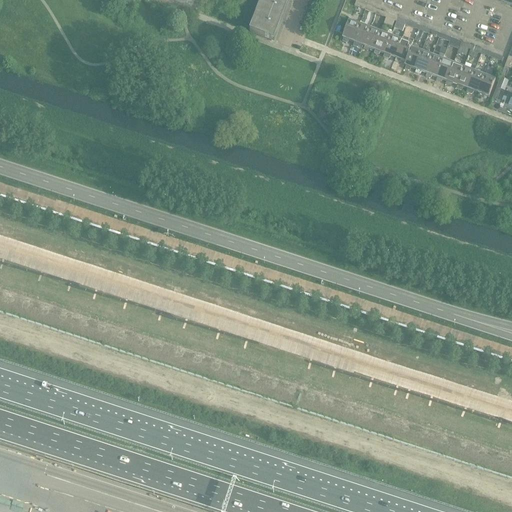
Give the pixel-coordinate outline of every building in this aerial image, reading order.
[(261,0),(249,33),(273,43),(289,0),(261,0)] [(364,10),(366,6),(356,2),(354,6),(364,10)] [(375,15),(377,10),(366,6),(364,10),(375,15)] [(385,19),(387,14),(377,10),(375,15),(385,19)] [(396,23),(398,18),(387,14),(385,19),(383,25),(392,28),(394,22),(396,23)] [(407,26),(408,22),(398,18),(396,23),(394,29),(402,32),(404,26),(407,26)] [(352,42),(359,25),(348,21),(342,38),(343,39),(342,42),(346,44),(347,40),(352,42)] [(417,31),(419,26),(408,22),(407,26),(408,27),(407,31),(412,33),(414,29),(417,31)] [(363,47),(369,29),(359,25),(352,42),(353,43),(352,46),(356,48),(357,44),(363,47)] [(428,35),(430,30),(419,26),(417,31),(428,35)] [(374,51),(380,33),(369,29),(363,47),(364,47),(363,50),(366,52),(368,48),(374,51)] [(439,38),(440,34),(430,30),(428,35),(439,38)] [(383,58),(391,37),(380,33),(374,51),(375,51),(373,54),(377,56),(379,55),(380,53),(383,54),(382,58),(383,58)] [(449,42),(451,38),(440,34),(439,38),(449,42)] [(395,59),(401,41),(391,37),(383,58),(386,59),(389,58),(389,57),(395,59)] [(460,46),(461,42),(451,38),(449,42),(460,46)] [(405,63),(411,48),(412,45),(401,41),(395,59),(394,62),(397,63),(399,62),(400,61),(405,63)] [(470,50),(472,46),(461,42),(460,46),(457,53),(465,57),(468,50),(470,50)] [(481,54),(482,50),(472,46),(470,50),(481,54)] [(415,70),(421,52),(411,48),(405,63),(404,66),(405,67),(404,70),(408,71),(410,70),(410,69),(415,70)] [(491,58),(493,54),(482,50),(481,54),(491,58)] [(425,74),(432,57),(421,52),(415,70),(416,71),(415,74),(418,75),(420,74),(421,73),(425,74)] [(502,62),(503,58),(493,54),(491,58),(502,62)] [(436,78),(444,56),(441,55),(439,59),(432,57),(425,74),(424,78),(427,79),(430,78),(430,76),(436,78)] [(446,82),(453,64),(443,61),(445,56),(444,56),(436,78),(435,82),(438,83),(440,82),(441,80),(446,82)] [(456,86),(463,69),(453,64),(446,82),(445,86),(450,88),(452,87),(452,85),(456,86)] [(504,80),(508,69),(504,68),(500,79),(504,80)] [(467,90),(474,73),(463,69),(456,86),(455,90),(460,91),(462,90),(463,89),(467,90)] [(477,94),(484,77),(474,73),(467,90),(466,94),(470,95),(473,95),(473,93),(477,94)] [(488,98),(495,81),(484,77),(477,94),(479,95),(477,98),(481,99),(482,96),(488,98)] [(500,91),(504,81),(504,80),(500,79),(496,89),(500,91)] [(498,97),(500,91),(496,89),(492,99),(501,102),(502,98),(498,97)]
